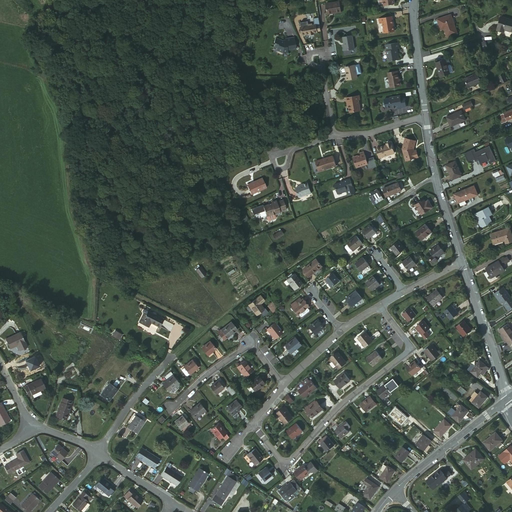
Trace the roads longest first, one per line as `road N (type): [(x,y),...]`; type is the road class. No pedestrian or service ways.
road 1 (residential): [(254,424),(281,460),(291,459),(338,406),(408,350),(380,305)]
road 2 (track): [(388,205),(205,327),(175,358)]
road 3 (residential): [(281,384),(246,346),(170,407)]
road 4 (tertiary): [(506,399),(393,490)]
road 5 (residential): [(461,262),(506,399)]
road 6 (track): [(205,327),(114,285),(115,262)]
road 7 (residential): [(175,358),(137,392),(97,452)]
